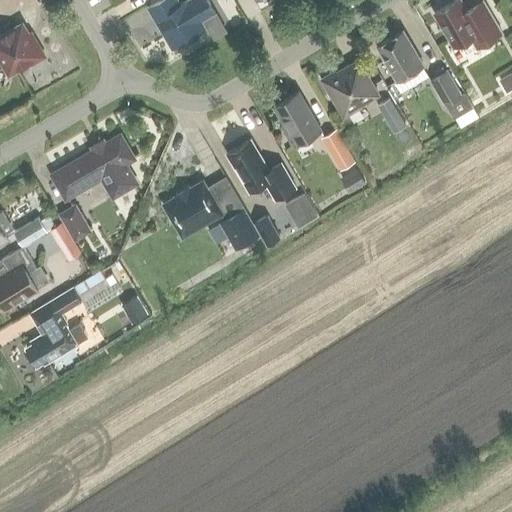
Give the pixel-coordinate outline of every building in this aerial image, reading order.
[(215,11),(208,0),(187,0),(180,4),(177,0),(159,0),(149,6),(173,47),(206,27),(201,19),(215,11)] [(476,47),(502,32),(483,0),(467,10),(461,0),(455,0),(435,12),(454,46),(470,37),(476,47)] [(0,57),(9,73),(31,61),(32,63),(45,56),(37,43),(35,44),(22,23),(0,36),(0,57)] [(397,80),(423,65),(403,30),(377,46),(397,80)] [(343,117),(362,106),(361,104),(379,94),(359,59),(337,72),(336,70),(321,78),(343,117)] [(446,69),(430,78),(445,103),(454,118),(455,117),(466,111),(473,107),(463,91),(460,93),(446,69)] [(409,117),(422,111),(407,79),(394,85),(409,117)] [(299,91),(274,106),(287,126),(283,128),(293,145),(321,130),(299,91)] [(389,97),(377,105),(386,120),(398,113),(389,97)] [(342,168),(355,161),(336,129),(324,137),(342,168)] [(114,193),(107,197),(107,198),(134,182),(138,189),(138,188),(123,162),(139,153),(138,152),(132,156),(120,137),(105,145),(100,136),(99,136),(104,146),(55,175),(70,200),(71,199),(68,195),(103,174),(114,193)] [(276,198),(296,187),(282,162),(269,170),(251,138),(227,153),(249,191),(265,181),(276,198)] [(203,181),(165,204),(182,234),(221,212),(225,219),(240,245),(259,234),(244,208),(245,208),(226,175),(206,187),(203,181)] [(77,236),(94,226),(93,225),(88,228),(72,203),(71,203),(74,208),(63,214),(77,236)] [(0,243),(8,239),(4,234),(13,228),(2,211),(0,212),(0,243)] [(23,245),(48,230),(47,229),(56,224),(50,215),(42,220),(39,214),(14,229),(23,245)] [(267,214),(254,222),(267,245),(281,237),(267,214)] [(0,303),(3,308),(37,287),(28,273),(37,267),(24,246),(2,259),(10,272),(0,278),(0,303)] [(45,362),(78,343),(88,337),(80,323),(70,330),(60,314),(82,300),(83,302),(110,286),(101,270),(49,301),(31,313),(38,325),(39,326),(41,326),(45,324),(49,330),(32,340),(33,343),(26,347),(37,364),(44,360),(45,362)] [(135,320),(150,311),(139,293),(124,302),(135,320)]
